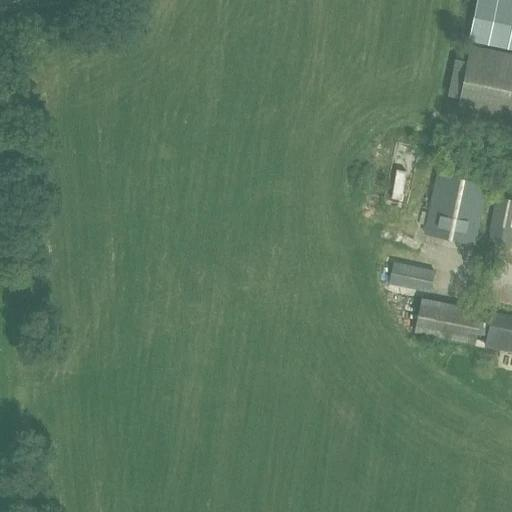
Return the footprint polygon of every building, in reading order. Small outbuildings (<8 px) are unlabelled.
[(511,55),(470,46),(456,112),(511,123),(511,55)] [(407,190),(412,168),(398,165),(393,187),(407,190)] [(423,233),(474,245),(486,185),(436,173),(423,233)] [(490,240),(511,244),(511,237),(511,198),(499,196),(490,240)] [(388,283),(429,292),(434,271),(393,262),(388,283)] [(415,331),(475,343),(481,311),(421,299),(415,331)] [(483,345),(511,350),(511,317),(489,312),(483,345)]
